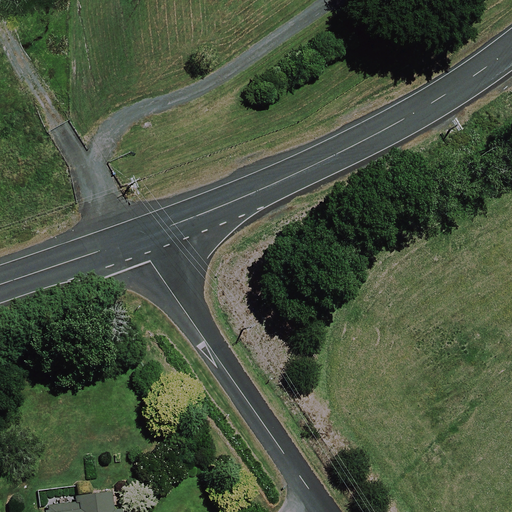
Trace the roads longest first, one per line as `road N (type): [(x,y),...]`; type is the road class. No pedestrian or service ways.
road 1 (tertiary): [(138,237),(311,165),(452,90),(511,40)]
road 2 (unclassified): [(138,237),(324,511)]
road 3 (tertiary): [(0,284),(138,237)]
